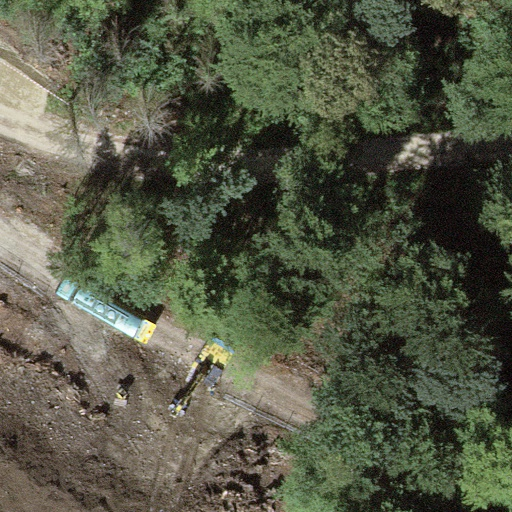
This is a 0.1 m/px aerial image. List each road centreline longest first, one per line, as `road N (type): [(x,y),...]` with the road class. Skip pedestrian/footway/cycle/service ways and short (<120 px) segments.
road 1 (track): [(0,246),(501,511)]
road 2 (track): [(511,126),(190,157),(0,119)]
